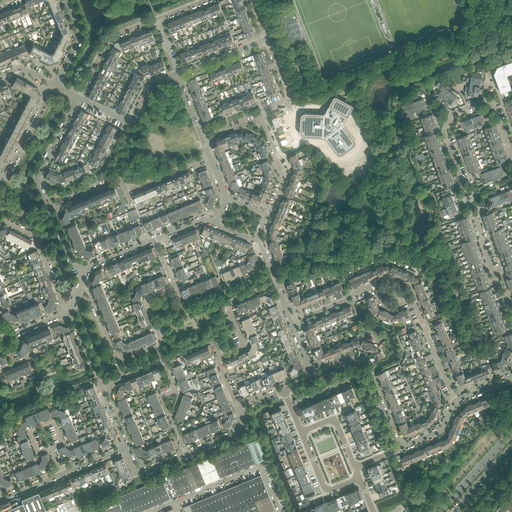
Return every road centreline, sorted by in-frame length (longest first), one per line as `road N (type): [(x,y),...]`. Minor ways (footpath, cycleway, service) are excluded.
road 1 (residential): [(457,402),(413,301),(384,304),(375,285),(291,323)]
road 2 (residential): [(511,317),(444,133),(452,113),(484,102)]
road 3 (residential): [(48,210),(122,179),(127,191),(210,157)]
road 4 (residential): [(117,362),(162,342),(143,299),(175,286),(155,240)]
road 5 (residential): [(126,447),(135,470),(144,471),(242,430),(237,407)]
road 6 (unclassified): [(283,511),(264,465),(176,501)]
road 7 (residential): [(398,449),(362,364),(313,377)]
road 8 (residential): [(78,97),(125,122),(150,84),(176,73)]
road 9 (residential): [(221,359),(244,344),(227,302),(276,281)]
road 10 (residential): [(48,210),(36,178),(78,97)]
road 11 (residential): [(68,312),(37,237),(0,224)]
